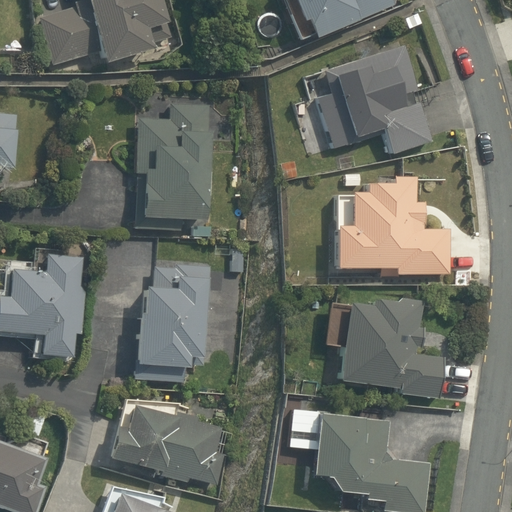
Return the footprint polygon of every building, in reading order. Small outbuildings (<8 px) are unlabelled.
[(94,47),(98,61),(146,47),(144,37),(164,31),(154,0),(73,0),(68,6),(32,17),(47,65),(84,53),(94,47)] [(310,40),(390,5),(387,0),(285,0),(297,25),(302,22),(310,40)] [(388,155),(427,142),(413,101),(403,104),(399,93),(414,88),(398,44),(318,72),(326,96),(312,100),(330,151),(381,133),(388,155)] [(134,218),(198,221),(202,135),(203,135),(204,106),(166,105),(165,121),(134,120),(131,175),(136,175),(134,218)] [(0,167),(10,168),(14,115),(0,113),(0,167)] [(391,275),(446,274),(446,229),(420,229),(420,203),(409,203),(409,177),(388,177),(388,185),(360,185),(360,193),(345,193),(345,227),(330,228),(331,269),(391,269),(391,275)] [(208,238),(208,227),(191,227),(190,237),(208,238)] [(228,247),(227,270),(241,271),(242,248),(228,247)] [(34,357),(68,359),(69,335),(77,335),(79,294),(76,287),(77,259),(65,258),(65,252),(29,250),(28,269),(0,267),(0,334),(36,337),(34,357)] [(130,379),(180,382),(181,365),(199,366),(205,266),(169,264),(168,269),(151,268),(150,289),(140,288),(138,313),(134,313),(130,379)] [(343,303),(333,380),(395,387),(394,395),(435,400),(440,357),(412,354),(413,346),(418,346),(421,327),(413,326),(416,300),(391,297),(390,302),(368,299),(367,306),(343,303)] [(183,479),(212,486),(219,455),(211,454),(217,429),(191,422),(192,418),(172,413),(172,406),(120,401),(113,428),(110,427),(102,459),(150,471),(149,475),(182,483),(183,479)] [(312,411),(286,409),(283,449),(308,452),(312,411)] [(386,511),(428,511),(434,466),(395,462),(390,455),(393,423),(319,416),(314,478),(329,479),(340,493),(368,497),(367,502),(387,504),(386,511)] [(0,510),(5,511),(32,511),(41,488),(33,485),(42,459),(0,444),(0,443),(2,439),(0,438),(0,510)] [(160,511),(155,510),(158,499),(106,488),(97,511),(160,511)]
